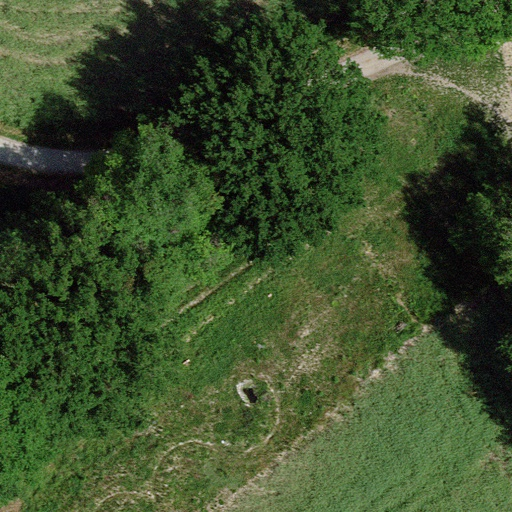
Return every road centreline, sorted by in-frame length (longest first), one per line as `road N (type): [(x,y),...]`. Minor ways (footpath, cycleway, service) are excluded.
road 1 (track): [(0,420),(351,149),(399,99)]
road 2 (track): [(373,60),(184,143),(121,161),(0,148)]
road 3 (track): [(399,99),(511,248)]
road 4 (track): [(502,0),(373,60)]
road 5 (track): [(511,143),(457,113),(399,99)]
